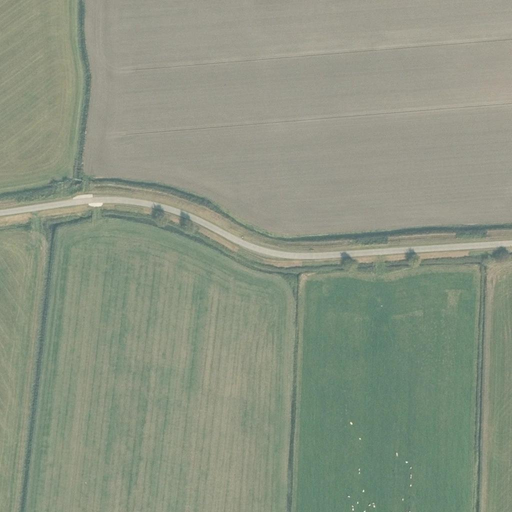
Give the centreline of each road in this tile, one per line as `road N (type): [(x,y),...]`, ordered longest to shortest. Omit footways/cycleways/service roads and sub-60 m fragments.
road 1 (tertiary): [(511,244),(304,257),(263,251),(128,201),(0,213)]
road 2 (track): [(57,0),(63,204)]
